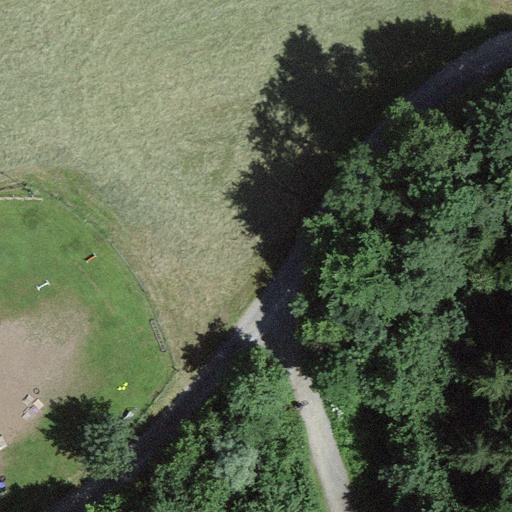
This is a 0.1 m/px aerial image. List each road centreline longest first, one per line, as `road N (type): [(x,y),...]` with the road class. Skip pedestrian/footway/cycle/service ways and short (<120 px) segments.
road 1 (track): [(62,511),(106,486),(268,310),(328,195),(486,58),(511,49)]
road 2 (track): [(328,511),(268,310)]
